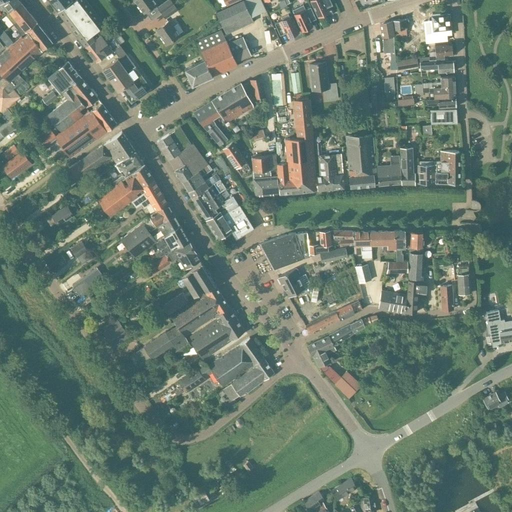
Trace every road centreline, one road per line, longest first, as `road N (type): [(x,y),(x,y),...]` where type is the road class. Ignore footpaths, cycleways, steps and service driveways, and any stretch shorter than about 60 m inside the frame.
road 1 (residential): [(298,358),(203,435),(172,436),(0,206)]
road 2 (residential): [(137,136),(220,83),(353,22)]
road 3 (residential): [(290,348),(369,309),(436,314),(468,308),(474,299)]
road 4 (tertiary): [(137,136),(35,0)]
road 5 (residential): [(467,165),(453,0)]
road 6 (tertiary): [(368,452),(511,371)]
road 7 (tertiary): [(215,260),(137,136)]
